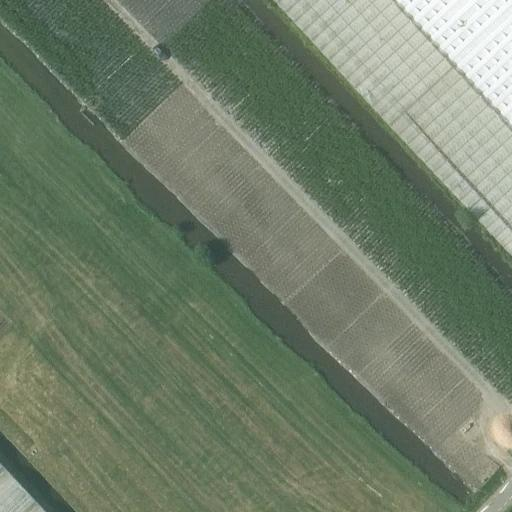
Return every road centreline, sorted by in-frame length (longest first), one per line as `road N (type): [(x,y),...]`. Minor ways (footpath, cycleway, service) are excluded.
road 1 (track): [(511,461),(499,448),(495,396),(110,0)]
road 2 (track): [(511,113),(404,0)]
